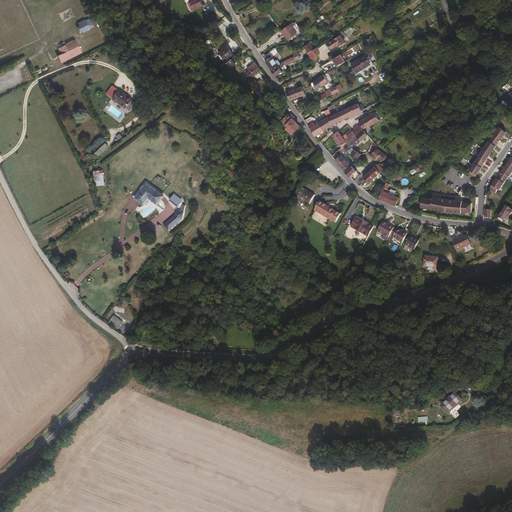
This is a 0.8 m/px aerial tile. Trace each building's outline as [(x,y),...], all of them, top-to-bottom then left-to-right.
[(203,4),(200,0),(189,0),(194,8),(203,4)] [(88,28),(83,19),(77,22),(79,26),(77,27),(78,30),(80,28),(82,32),(88,28)] [(297,33),(291,23),(282,29),(288,39),(297,33)] [(244,41),(240,34),(232,38),(237,46),(244,41)] [(346,42),(340,34),(327,42),(331,48),(335,46),(338,44),(339,46),(346,42)] [(62,61),(81,52),(75,39),(58,48),(61,53),(62,53),(63,54),(62,55),(62,57),(60,57),(62,61)] [(233,53),(226,43),(221,47),(222,48),(219,51),(224,59),(233,53)] [(320,52),(317,46),(314,47),(310,50),(314,56),(315,55),(316,57),(320,55),(318,53),(320,52)] [(285,64),(301,57),(299,52),(298,50),(293,53),(294,56),(283,61),(285,63),(285,64)] [(265,60),(272,55),(269,52),(269,51),(262,56),(265,60)] [(345,61),(341,53),(333,58),(338,65),(345,61)] [(223,61),(218,54),(215,56),(220,64),(223,61)] [(278,65),(272,55),(265,60),(271,69),(278,65)] [(357,72),(372,63),(366,55),(352,63),(357,72)] [(230,67),(236,62),(234,59),(228,63),(230,67)] [(260,69),(254,61),(247,66),(249,69),(245,72),(249,78),(260,69)] [(275,75),(282,70),(279,67),(278,65),(271,69),(275,75)] [(328,80),(324,74),(319,77),(323,84),(328,80)] [(323,84),(319,77),(313,81),(317,88),(323,84)] [(112,90),(99,82),(93,91),(97,94),(98,93),(106,99),(112,90)] [(339,90),(338,87),(340,86),(339,84),(337,85),(336,85),(335,86),(331,88),(333,93),(339,90)] [(305,93),(301,86),(286,91),(290,99),(305,93)] [(349,116),(362,109),(359,105),(358,102),(345,108),(349,116)] [(349,116),(345,108),(338,111),(342,119),(349,116)] [(342,119),(338,111),(331,114),(336,122),(342,119)] [(379,119),(375,111),(366,116),(371,124),(379,119)] [(299,125),(291,117),(287,113),(280,121),(285,126),(284,126),(291,133),(299,125)] [(336,122),(331,114),(323,118),(328,125),(328,127),(333,124),(336,122)] [(371,124),(366,116),(359,121),(361,124),(363,128),(371,124)] [(328,125),(323,118),(320,120),(318,121),(319,123),(324,130),(328,127),(328,125)] [(324,130),(319,123),(318,121),(316,123),(310,128),(316,136),(324,130)] [(355,134),(363,128),(361,124),(352,130),(355,134)] [(493,148),(500,139),(501,139),(506,131),(499,126),(489,140),(488,140),(483,148),(478,155),(476,158),(483,163),(493,148)] [(346,142),(351,138),(355,134),(352,130),(344,137),(339,130),(333,134),(334,136),(341,146),(344,144),(346,142)] [(356,144),(367,134),(364,130),(356,135),(355,134),(351,138),(355,142),(356,144)] [(355,142),(351,138),(346,142),(347,143),(348,143),(349,145),(353,147),(354,148),(355,146),(353,144),(355,142)] [(95,152),(99,156),(108,146),(105,143),(95,152)] [(387,155),(376,147),(370,154),(376,158),(378,155),(383,160),(387,155)] [(361,153),(354,148),(351,152),(357,158),(358,156),(361,153)] [(351,165),(341,154),(335,158),(345,170),(351,165)] [(509,176),(511,171),(511,156),(499,175),(497,178),(497,177),(489,188),(495,192),(497,189),(499,190),(506,179),(508,176),(509,176)] [(473,177),(481,167),(480,166),(483,163),(476,158),(468,169),(470,170),(468,173),(473,177)] [(356,170),(361,165),(357,159),(351,164),(356,170)] [(356,170),(351,164),(351,165),(345,170),(350,175),(354,172),(356,170)] [(368,182),(380,171),(375,165),(363,176),(368,182)] [(93,171),(95,186),(105,185),(103,170),(93,171)] [(155,196),(160,192),(147,182),(135,197),(144,204),(149,197),(152,199),(155,196)] [(309,202),(314,193),(301,185),(296,194),(309,202)] [(399,196),(382,190),(379,198),(392,203),(396,205),(399,196)] [(157,197),(162,194),(160,192),(155,196),(152,199),(154,201),(157,197)] [(157,203),(164,195),(162,194),(157,197),(154,201),(157,203)] [(179,206),(183,201),(175,194),(170,199),(179,206)] [(470,212),(471,202),(462,202),(462,200),(447,199),(432,196),(431,199),(422,197),(420,206),(445,211),(461,212),(461,211),(470,212)] [(340,212),(331,206),(326,204),(326,203),(319,199),(314,208),(335,220),(340,212)] [(509,216),(511,211),(511,209),(506,205),(498,216),(498,217),(502,220),(503,219),(504,219),(507,214),(509,216)] [(169,229),(183,217),(185,209),(180,208),(178,216),(174,215),(164,223),(169,229)] [(373,225),(363,220),(362,221),(358,219),(359,217),(355,215),(355,216),(353,215),(351,219),(353,220),(350,224),(367,235),(373,225)] [(390,233),(393,227),(394,226),(383,220),(377,230),(383,233),(388,236),(390,233)] [(401,241),(408,227),(404,226),(402,229),(403,229),(402,230),(399,229),(396,227),(395,228),(393,227),(390,233),(392,234),(392,235),(401,241)] [(457,250),(471,242),(466,233),(456,239),(455,236),(451,238),(457,250)] [(413,248),(418,238),(411,234),(405,244),(413,248)] [(436,266),(437,256),(424,255),(423,265),(436,266)] [(122,321),(114,314),(108,320),(117,327),(122,321)] [(449,412),(462,400),(462,399),(447,399),(442,403),(449,412)]
